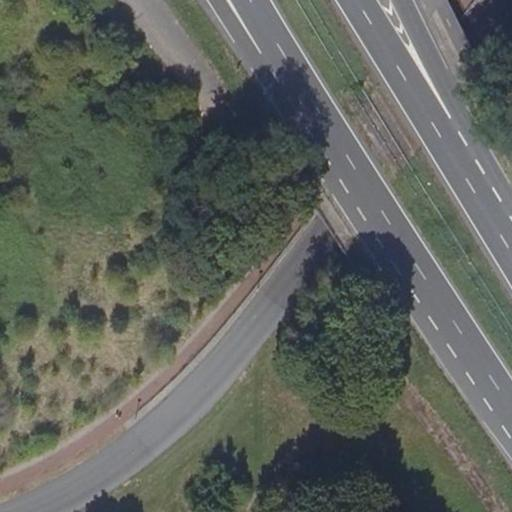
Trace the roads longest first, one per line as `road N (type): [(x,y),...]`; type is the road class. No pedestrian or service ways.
road 1 (primary): [(260,26),(511,405)]
road 2 (primary): [(437,137),(351,0)]
road 3 (primary): [(437,137),(423,45),(403,0)]
road 4 (primary): [(511,256),(437,137)]
